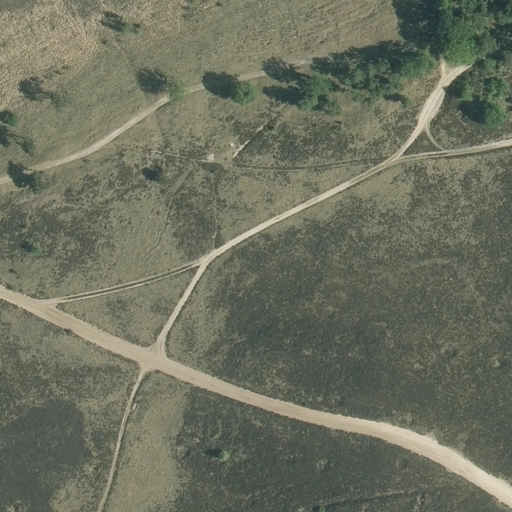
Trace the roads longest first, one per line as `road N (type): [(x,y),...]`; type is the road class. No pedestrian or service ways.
road 1 (track): [(30,306),(189,267),(379,169),(416,134),(450,77),(511,37)]
road 2 (track): [(0,292),(235,394),(404,438),(511,499)]
road 3 (track): [(511,143),(390,162)]
